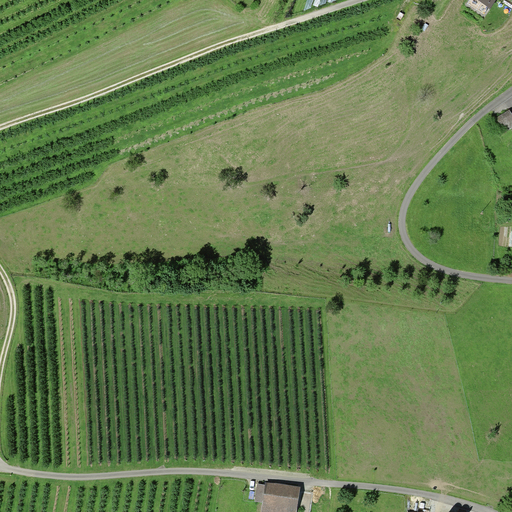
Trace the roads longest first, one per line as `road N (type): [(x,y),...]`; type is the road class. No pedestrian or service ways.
road 1 (track): [(0,470),(84,478),(206,472),(424,494),(493,511)]
road 2 (track): [(0,128),(362,0)]
road 3 (track): [(511,281),(425,263),(405,241),(401,222),(436,160),(511,92)]
